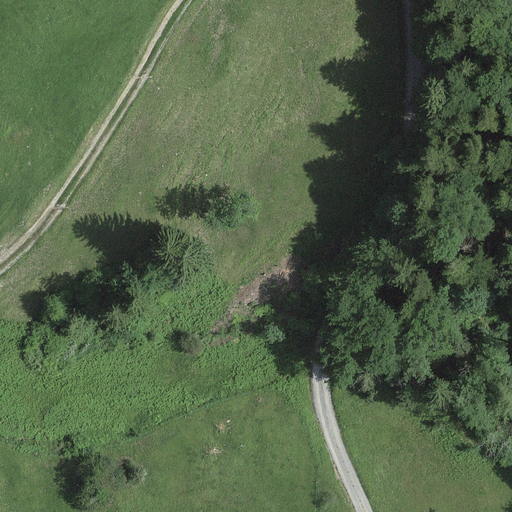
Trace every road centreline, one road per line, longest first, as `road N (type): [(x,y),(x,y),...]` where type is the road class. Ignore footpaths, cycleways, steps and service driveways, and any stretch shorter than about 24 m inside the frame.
road 1 (track): [(364,511),(321,424),(312,352),(339,299),(380,251),(404,186),(404,0)]
road 2 (track): [(0,262),(50,220),(192,0)]
